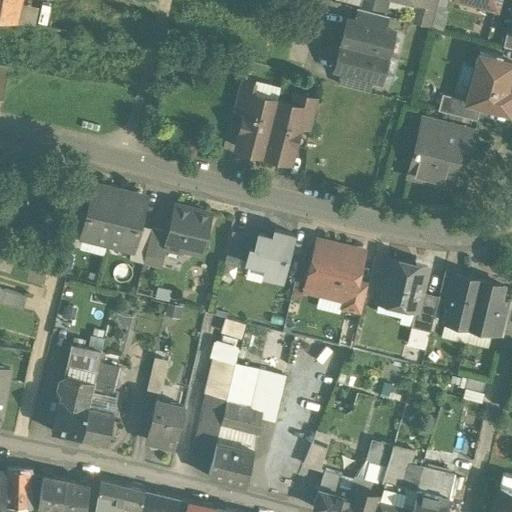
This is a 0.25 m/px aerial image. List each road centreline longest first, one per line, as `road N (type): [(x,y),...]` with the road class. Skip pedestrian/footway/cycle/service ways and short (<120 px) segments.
road 1 (residential): [(0,135),(454,241),(484,237),(511,218)]
road 2 (residential): [(281,511),(0,443)]
